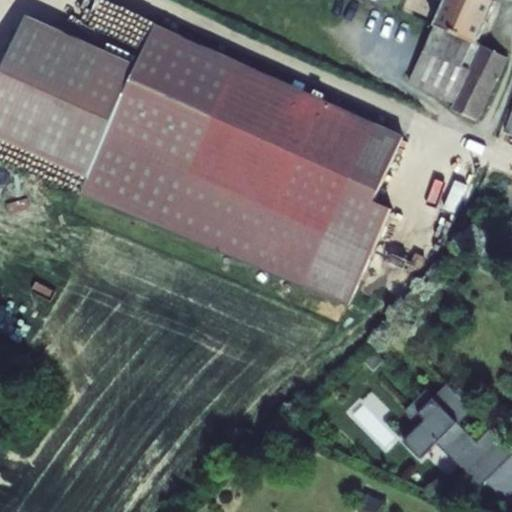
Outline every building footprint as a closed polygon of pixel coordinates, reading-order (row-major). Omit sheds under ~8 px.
[(507,1),(504,0),(459,0),(448,25),(489,43),(507,1)] [(417,139),(165,25),(152,54),(123,41),(119,50),(37,13),(0,94),(0,129),(98,174),(89,192),(312,287),(362,307),(406,211),(389,203),(417,139)] [(448,25),(444,34),(511,66),(511,53),(495,46),(493,49),(487,47),(489,43),(448,25)] [(468,103),(465,111),(491,122),(511,74),(511,66),(444,34),(435,52),(482,72),(468,103)] [(422,82),(468,103),(482,72),(435,52),(422,82)] [(443,397),(437,390),(415,412),(429,426),(413,441),(431,459),(449,441),(467,460),(471,456),(494,481),(510,465),(486,440),(469,423),(465,418),(480,404),(462,386),(447,401),(443,397)]
